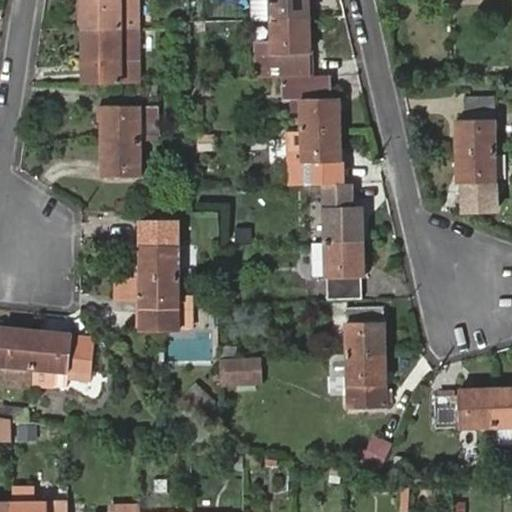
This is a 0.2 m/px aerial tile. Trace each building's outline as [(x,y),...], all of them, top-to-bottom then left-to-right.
[(83,0),(84,28),(139,29),(137,0),(83,0)] [(271,0),(272,19),(310,18),(310,0),(271,0)] [(310,18),(272,19),(274,75),(291,74),(312,74),(310,18)] [(139,29),(84,28),(85,83),(140,83),(139,29)] [(312,74),(291,74),(293,131),(331,130),(330,97),(322,98),(321,74),(312,74)] [(466,96),(466,111),(495,111),(495,96),(466,96)] [(141,123),(157,122),(156,104),(141,105),(103,105),(104,140),(141,141),(141,123)] [(458,119),(460,152),(497,151),(496,119),(458,119)] [(158,141),(157,122),(141,123),(141,141),(158,141)] [(331,130),(293,131),(294,162),(302,162),(303,184),(326,183),(332,183),(331,130)] [(199,135),(200,150),(216,149),(216,134),(199,135)] [(142,174),(141,141),(104,140),(104,174),(142,174)] [(497,151),(460,152),(460,182),(497,182),(497,151)] [(364,182),(332,183),(326,183),(328,241),(365,241),(364,182)] [(142,275),(180,276),(180,218),(147,217),(148,246),(142,246),(142,275)] [(365,241),(328,241),(329,300),(362,299),(362,276),(366,276),(365,241)] [(142,275),(119,275),(118,290),(142,290),(143,327),(180,327),(180,320),(180,297),(180,276),(142,275)] [(188,297),(180,297),(180,320),(188,320),(188,297)] [(346,307),(348,353),(388,352),(386,306),(346,307)] [(0,364),(34,367),(38,330),(2,326),(1,334),(0,333),(0,364)] [(71,337),(72,333),(38,330),(34,373),(67,377),(68,367),(92,369),(94,339),(71,337)] [(388,352),(348,353),(349,384),(388,383),(388,352)] [(224,359),(226,385),(266,382),(264,356),(224,359)] [(511,388),(496,389),(497,427),(511,426),(511,388)] [(497,427),(496,389),(462,389),(462,396),(438,398),(439,427),(463,426),(462,428),(497,427)] [(12,415),(0,413),(0,440),(12,442),(12,440),(12,415)] [(370,454),(387,459),(392,439),(374,435),(370,454)] [(0,504),(0,511),(68,511),(68,503),(12,504),(0,504)]
